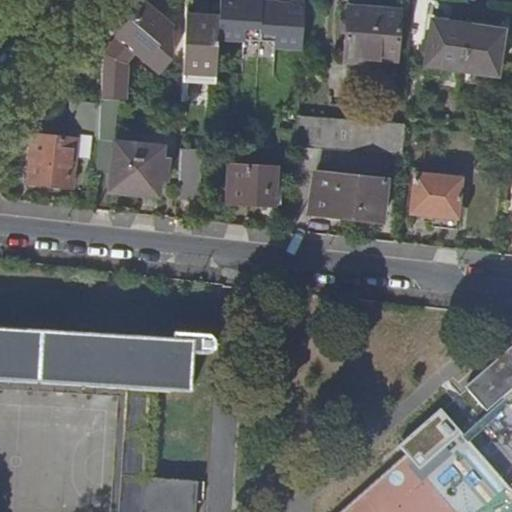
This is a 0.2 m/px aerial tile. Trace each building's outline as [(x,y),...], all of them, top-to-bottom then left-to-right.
[(218,17),(216,38),(259,40),(261,7),(246,6),(246,0),(218,0),(218,12),(218,17)] [(277,0),(277,8),(261,7),(259,40),(274,41),(274,46),(301,48),(304,0),(277,0)] [(173,28),(147,6),(120,35),(138,52),(159,72),(171,58),(173,28)] [(396,62),(400,12),(349,9),(348,23),(341,22),(340,33),(347,33),(345,57),(396,62)] [(218,17),(218,12),(186,10),(186,19),(201,19),(201,16),(218,17)] [(183,82),(214,84),(216,38),(218,17),(201,16),(201,19),(186,19),(183,82)] [(460,69),(467,25),(432,20),(426,64),(460,69)] [(503,31),(467,25),(460,69),(496,75),(503,31)] [(138,52),(120,35),(103,53),(101,99),(119,99),(127,99),(128,63),(138,52)] [(99,136),(96,172),(111,173),(109,192),(138,195),(139,189),(157,191),(161,154),(154,154),(154,147),(114,142),(119,99),(101,99),(100,118),(99,136)] [(91,135),(99,136),(100,118),(94,117),(95,105),(73,103),(71,133),(77,134),(91,135)] [(296,140),(403,148),(405,124),(297,116),(296,133),(296,140)] [(295,150),(295,147),(296,140),(296,133),(279,131),(278,149),(295,150)] [(89,158),(91,135),(77,134),(76,140),(77,141),(75,157),(89,158)] [(72,188),(75,157),(77,141),(76,140),(33,135),(28,183),(72,188)] [(295,147),(402,154),(403,148),(296,140),(295,147)] [(179,149),(177,199),(196,200),(199,150),(179,149)] [(274,205),(275,186),(276,169),(229,166),(226,202),(274,205)] [(379,222),(384,182),(314,173),(309,213),(379,222)] [(456,230),(462,178),(414,173),(410,214),(433,217),(432,227),(456,230)] [(139,189),(138,195),(157,198),(157,191),(139,189)] [(192,353),(201,354),(214,354),(215,334),(202,334),(185,333),(185,330),(173,329),(173,333),(172,332),(171,338),(0,327),(0,379),(157,389),(190,391),(192,353)] [(498,347),(503,352),(509,347),(505,341),(498,347)] [(503,352),(465,385),(486,410),(511,387),(511,344),(509,347),(503,352)] [(140,511),(143,479),(151,479),(157,389),(0,379),(0,390),(117,397),(111,511),(140,511)] [(140,511),(195,511),(197,482),(164,480),(151,479),(143,479),(140,511)]
